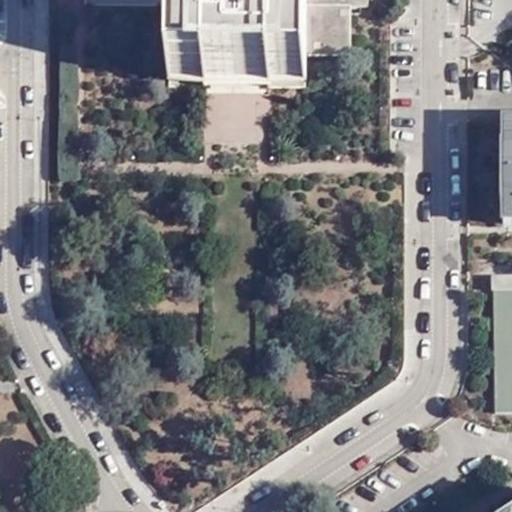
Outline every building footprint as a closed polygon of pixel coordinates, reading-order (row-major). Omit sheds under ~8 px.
[(76,0),(76,13),(165,13),(297,14),(297,63),(339,63),(340,12),(359,13),(358,0),(76,0)] [(296,95),(297,63),(297,14),(165,13),(164,94),(296,95)] [(511,124),(495,124),(495,144),(501,144),(502,207),(495,208),(496,226),(511,226),(511,124)] [(490,291),(495,290),(511,290),(511,275),(491,276),(490,291)] [(511,415),(511,290),(495,290),(495,415),(511,415)] [(511,511),(511,501),(496,511),(511,511)]
